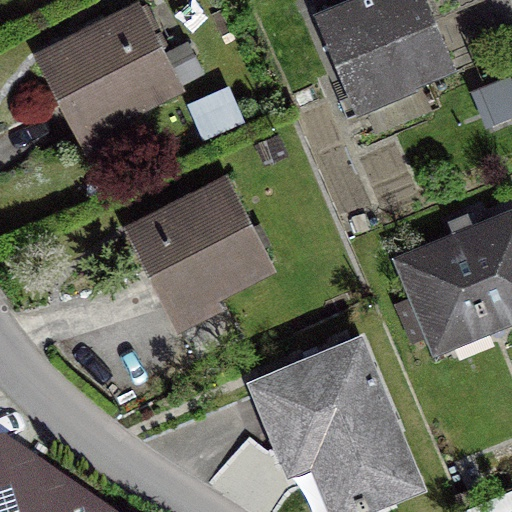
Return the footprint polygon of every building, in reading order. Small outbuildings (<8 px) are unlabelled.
[(422,0),(365,0),(297,30),(336,120),(453,70),(422,0)] [(21,71),(61,153),(173,99),(133,17),(21,71)] [(223,185),(103,241),(145,331),(264,275),(223,185)] [(511,212),(370,270),(411,371),(511,330),(511,212)] [(290,476),(304,511),(377,511),(410,499),(346,345),(226,395),(265,487),(290,476)]
